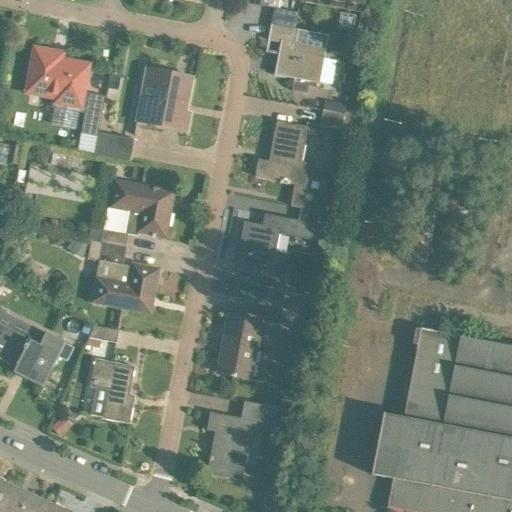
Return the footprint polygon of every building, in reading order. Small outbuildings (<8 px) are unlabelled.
[(319,85),(324,59),(328,37),(271,26),(268,42),(281,44),(274,76),(293,80),(291,92),(307,95),(309,83),(319,85)] [(105,98),(84,94),(90,65),(52,58),(53,52),(34,48),(25,95),(55,100),(54,105),(80,110),(79,114),(84,115),(81,135),(97,138),(105,98)] [(147,70),(140,105),(137,123),(186,132),(190,114),(186,113),(192,79),(147,70)] [(320,127),(342,131),(345,115),(323,111),(320,127)] [(292,208),(300,209),(326,214),(329,197),(309,193),(314,169),(301,166),(308,129),(277,123),(269,163),(259,161),(255,178),(279,183),(279,184),(288,186),(288,185),(296,187),(292,208)] [(134,141),(133,141),(98,134),(94,156),(130,163),(134,141)] [(89,241),(91,242),(101,244),(125,248),(128,236),(138,238),(139,234),(152,236),(152,238),(154,239),(155,237),(166,239),(174,194),(115,182),(110,208),(130,212),(126,235),(91,228),(89,241)] [(271,278),(279,235),(320,243),(326,214),(300,209),(297,222),(264,215),(262,227),(244,223),(238,255),(240,256),(237,272),(271,278)] [(132,265),(131,268),(122,266),(125,248),(101,244),(91,242),(87,260),(101,263),(98,279),(96,279),(91,304),(142,314),(142,313),(141,313),(144,296),(154,298),(159,270),(132,265)] [(280,325),(303,330),(307,312),(283,307),(280,325)] [(235,378),(250,381),(261,323),(228,317),(222,348),(226,348),(220,375),(231,377),(231,378),(235,379),(235,378)] [(43,388),(65,343),(47,334),(42,344),(30,338),(29,340),(0,325),(0,360),(16,368),(14,374),(43,388)] [(119,332),(94,327),(89,339),(116,344),(119,332)] [(511,511),(511,347),(421,330),(404,420),(383,416),(372,475),(393,479),(387,509),(400,511),(511,511)] [(135,368),(113,364),(95,361),(90,389),(96,390),(91,416),(102,418),(102,420),(130,425),(135,398),(129,397),(135,368)] [(288,410),(264,406),(261,423),(284,428),(288,410)] [(254,441),(258,423),(210,414),(207,432),(215,433),(207,475),(226,479),(228,467),(244,470),(250,440),(254,441)] [(0,497),(0,511),(21,511),(29,495),(6,485),(0,497)] [(49,511),(53,506),(29,495),(21,511),(49,511)]
